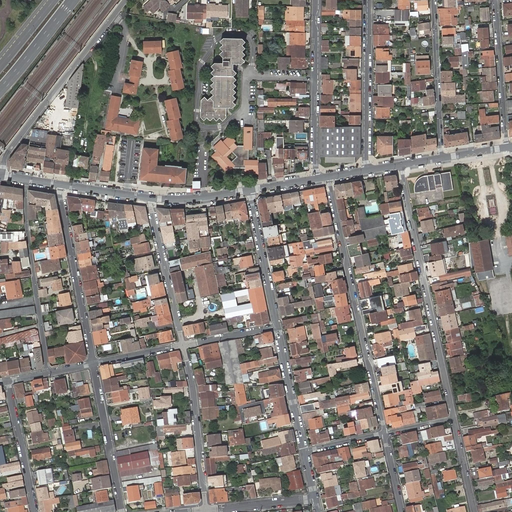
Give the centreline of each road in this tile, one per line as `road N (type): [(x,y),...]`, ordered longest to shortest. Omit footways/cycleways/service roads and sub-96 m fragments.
road 1 (residential): [(385,433),(328,176)]
road 2 (residential): [(401,164),(455,419)]
road 3 (residential): [(2,175),(14,145),(126,0)]
road 4 (residential): [(27,179),(48,372)]
road 5 (residential): [(94,362),(60,184)]
road 6 (residential): [(367,169),(369,0)]
road 7 (residential): [(206,510),(183,345)]
road 8 (residential): [(441,157),(432,0)]
road 9 (residential): [(94,362),(120,511)]
road 10 (residential): [(183,345),(149,198)]
road 11 (residential): [(496,0),(507,147)]
road 12 (tertiary): [(250,189),(277,326)]
road 13 (residential): [(34,511),(7,380)]
road 14 (tertiary): [(277,326),(303,451)]
